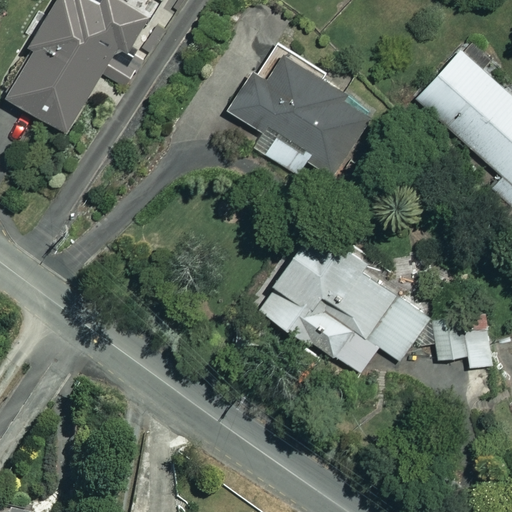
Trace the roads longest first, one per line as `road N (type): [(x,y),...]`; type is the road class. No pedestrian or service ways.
road 1 (residential): [(348,511),(0,262)]
road 2 (unknown): [(19,241),(195,0)]
